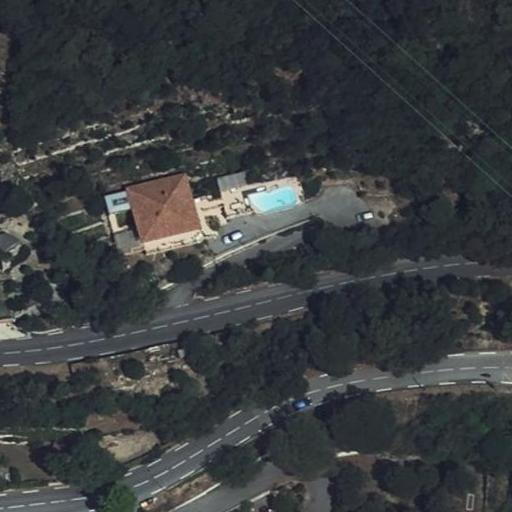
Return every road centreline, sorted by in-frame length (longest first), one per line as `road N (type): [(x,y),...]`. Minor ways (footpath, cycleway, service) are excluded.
road 1 (tertiary): [(0,356),(393,276),(511,261)]
road 2 (tertiary): [(511,367),(321,386),(145,481),(105,492)]
road 3 (residential): [(315,511),(321,480),(303,468),(281,469),(199,511)]
